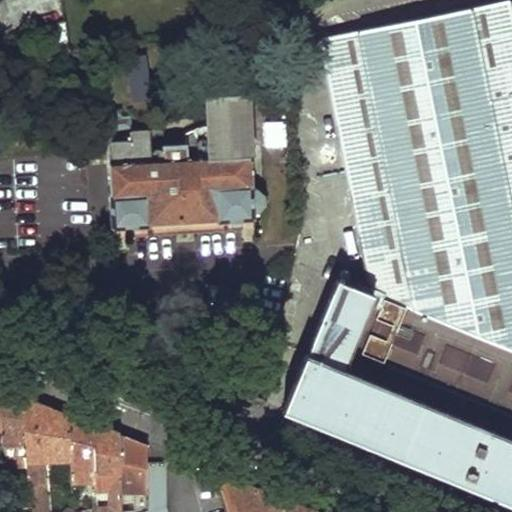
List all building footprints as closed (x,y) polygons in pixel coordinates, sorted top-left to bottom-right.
[(511,13),(510,3),(319,36),(373,292),(336,277),(283,408),(511,501),(511,13)] [(287,8),(288,28),(296,27),(296,19),(306,17),(308,13),(307,4),(287,8)] [(19,35),(23,51),(69,42),(65,21),(19,35)] [(144,54),(124,58),(132,101),(152,98),(144,54)] [(249,185),(245,90),(207,98),(207,118),(208,130),(192,138),(192,145),(184,145),(184,143),(162,143),(163,157),(149,158),(149,136),(129,137),(107,138),(112,231),(251,225),(251,211),(256,211),(268,203),(267,192),(255,186),(249,185)] [(207,118),(183,131),(184,143),(184,145),(192,145),(192,138),(208,130),(207,118)] [(129,127),(129,137),(149,136),(149,126),(129,127)] [(23,394),(0,385),(0,391),(8,437),(14,437),(17,450),(28,449),(23,394)] [(69,413),(23,394),(28,449),(34,508),(34,511),(48,511),(44,459),(72,460),(69,413)] [(95,423),(69,413),(72,460),(73,482),(97,481),(95,423)] [(120,433),(95,423),(97,481),(97,490),(110,489),(111,511),(123,511),(123,491),(120,433)] [(147,444),(120,433),(123,491),(137,490),(137,510),(146,508),(147,455),(147,444)] [(284,511),(283,498),(217,472),(217,474),(228,511),(284,511)] [(6,490),(0,492),(0,501),(1,505),(8,502),(6,490)] [(316,511),(283,498),(284,511),(316,511)]
